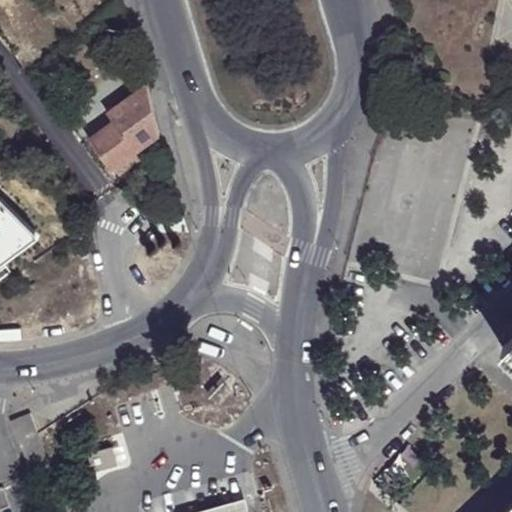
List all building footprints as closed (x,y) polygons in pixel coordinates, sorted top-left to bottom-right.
[(129,25),(123,3),(112,6),(118,28),(129,25)] [(138,149),(161,136),(146,84),(108,112),(115,121),(135,150),(138,149)] [(135,150),(115,121),(93,138),(118,173),(143,155),(138,149),(135,150)] [(0,196),(0,263),(40,234),(0,196)] [(28,420),(11,427),(32,481),(49,474),(30,424),(28,420)] [(244,511),(241,500),(230,501),(193,511),(244,511)]
